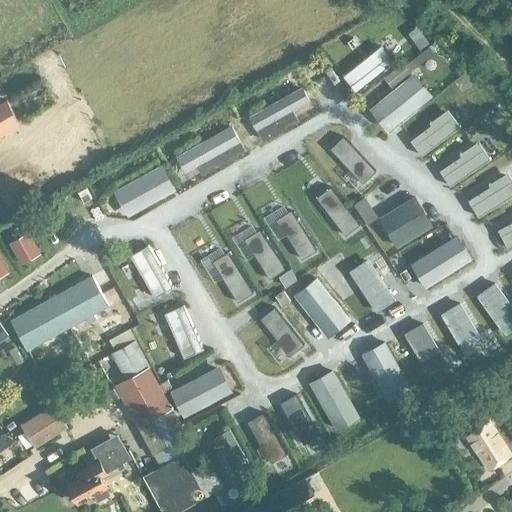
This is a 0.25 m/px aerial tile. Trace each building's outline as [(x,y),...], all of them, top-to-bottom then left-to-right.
[(19,0),(12,0),(0,7),(0,31),(17,62),(45,46),(19,0)] [(430,43),(423,33),(414,40),(421,50),(430,43)] [(430,46),(412,60),(418,67),(436,53),(430,46)] [(393,61),(382,47),(344,77),(355,91),(393,61)] [(403,63),(385,78),(393,88),(411,73),(411,72),(406,65),(403,63)] [(399,102),(378,119),(389,133),(421,107),(429,100),(433,96),(415,73),(392,92),(399,102)] [(267,106),(249,116),(263,141),(281,131),(275,120),(293,110),(310,101),(302,87),(267,106)] [(7,100),(0,103),(0,138),(21,126),(7,100)] [(450,112),(432,125),(411,140),(422,155),(462,126),(450,112)] [(213,136),(176,157),(185,173),(197,167),(222,153),(227,161),(246,151),(232,126),(213,136)] [(376,171),(344,136),(331,148),(364,182),(376,171)] [(462,156),(440,170),(451,186),(491,159),(481,144),(462,156)] [(135,180),(115,191),(121,203),(141,192),(148,205),(177,189),(163,164),(135,180)] [(511,197),(511,177),(510,175),(491,187),(469,200),(480,217),(511,197)] [(360,225),(332,188),(318,198),(347,235),(360,225)] [(368,224),(379,217),(366,197),(355,204),(368,224)] [(415,197),(380,218),(397,248),(420,233),(411,219),(424,211),(415,197)] [(232,245),(242,236),(213,205),(203,214),(232,245)] [(317,251),(291,210),(276,218),(302,260),(317,251)] [(239,212),(229,219),(240,234),(250,227),(239,212)] [(511,222),(499,229),(508,247),(511,245),(511,222)] [(285,271),(260,229),(245,238),(270,280),(285,271)] [(21,249),(28,260),(40,253),(29,233),(10,243),(15,252),(21,249)] [(457,236),(440,246),(411,264),(426,289),(472,261),(457,236)] [(149,245),(132,255),(154,296),(173,286),(149,245)] [(253,292),(228,252),(213,261),(238,302),(253,292)] [(383,252),(374,258),(379,267),(389,261),(383,252)] [(0,276),(9,272),(0,256),(0,276)] [(368,258),(350,271),(377,312),(396,300),(368,258)] [(406,270),(401,274),(405,280),(410,277),(406,270)] [(291,271),(280,278),(286,288),(297,280),(291,271)] [(28,351),(37,346),(61,333),(110,307),(94,275),(12,320),(28,351)] [(294,295),(328,338),(352,319),(318,276),(294,295)] [(421,292),(427,303),(458,287),(453,276),(421,292)] [(511,304),(496,282),(477,295),(506,336),(511,331),(511,304)] [(283,291),(275,296),(282,306),(290,300),(283,291)] [(145,292),(134,299),(141,310),(152,303),(145,292)] [(461,302),(442,314),(467,357),(487,345),(461,302)] [(203,350),(184,305),(165,313),(185,358),(203,350)] [(304,345),(275,307),(261,318),(290,356),(304,345)] [(425,322),(405,334),(430,376),(449,365),(425,322)] [(0,341),(9,335),(0,323),(0,341)] [(135,340),(112,352),(127,379),(150,366),(135,340)] [(381,364),(371,369),(388,401),(412,388),(386,340),(372,348),(381,364)] [(334,369),(320,377),(334,403),(325,408),(337,430),(361,417),(334,369)] [(207,373),(172,391),(185,417),(235,391),(227,377),(213,384),(207,373)] [(160,385),(164,392),(172,388),(168,380),(160,385)] [(280,409),(301,450),(314,443),(293,402),(280,409)] [(68,427),(54,404),(21,424),(35,447),(68,427)] [(214,406),(182,423),(188,434),(220,417),(214,406)] [(214,491),(218,490),(208,472),(173,409),(150,421),(154,427),(165,448),(156,454),(154,454),(161,466),(142,476),(162,511),(175,511),(203,497),(206,496),(214,491)] [(244,428),(265,469),(280,461),(259,420),(244,428)] [(490,421),(468,436),(490,469),(511,455),(490,421)] [(230,429),(214,439),(221,451),(216,453),(226,471),(235,486),(254,475),(247,462),(248,461),(230,429)] [(0,451),(11,444),(4,433),(0,435),(0,451)] [(81,477),(68,484),(70,488),(68,492),(72,499),(76,499),(79,503),(93,496),(97,503),(111,495),(107,488),(101,477),(118,468),(119,470),(125,466),(123,463),(132,459),(118,434),(91,448),(98,461),(94,464),(79,472),(81,477)] [(412,462),(362,488),(373,511),(404,511),(431,498),(412,462)] [(306,479),(244,511),(285,511),(315,496),(306,479)]
